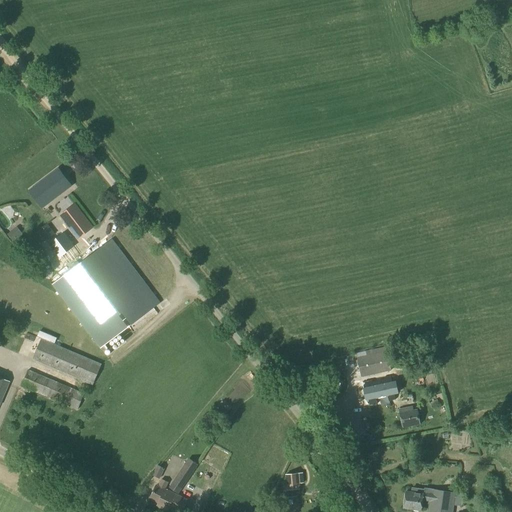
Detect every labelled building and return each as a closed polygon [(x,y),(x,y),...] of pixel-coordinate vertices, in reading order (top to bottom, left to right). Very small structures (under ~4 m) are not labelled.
[(71,186),(58,169),(34,188),(46,205),(71,186)] [(74,203),(59,215),(77,238),(92,226),(74,203)] [(13,222),(20,216),(12,207),(5,212),(13,222)] [(39,246),(55,234),(47,224),(32,236),(39,246)] [(13,241),(22,234),(17,227),(7,234),(13,241)] [(59,257),(74,246),(63,233),(49,244),(59,257)] [(160,303),(112,240),(79,264),(77,262),(72,266),(74,268),(52,285),(100,349),(119,334),(122,338),(127,335),(124,331),(160,303)] [(93,385),(101,365),(41,339),(33,360),(93,385)] [(384,352),(383,348),(356,354),(357,358),(361,378),(391,371),(387,351),(384,352)] [(77,410),(84,394),(28,370),(21,386),(77,410)] [(367,405),(395,398),(390,377),(362,383),(367,405)] [(0,403),(9,382),(0,378),(0,403)] [(228,398),(232,401),(240,394),(236,390),(228,398)] [(433,409),(440,405),(437,400),(430,403),(433,409)] [(411,411),(410,407),(400,410),(402,426),(419,423),(417,410),(411,411)] [(179,494),(198,465),(189,459),(169,488),(179,494)] [(157,465),(152,475),(160,479),(165,469),(157,465)] [(304,483),(303,473),(285,475),(286,491),(300,490),(299,484),(304,483)] [(165,507),(172,494),(164,490),(168,483),(161,480),(158,487),(156,486),(149,499),(165,507)] [(424,489),(411,488),(411,493),(406,492),(403,508),(421,510),(422,501),(429,502),(427,511),(452,511),(455,495),(455,493),(424,488),(424,489)] [(172,494),(165,507),(174,511),(181,511),(187,501),(172,494)] [(280,511),(294,511),(295,509),(298,509),(297,497),(279,499),(280,511)]
